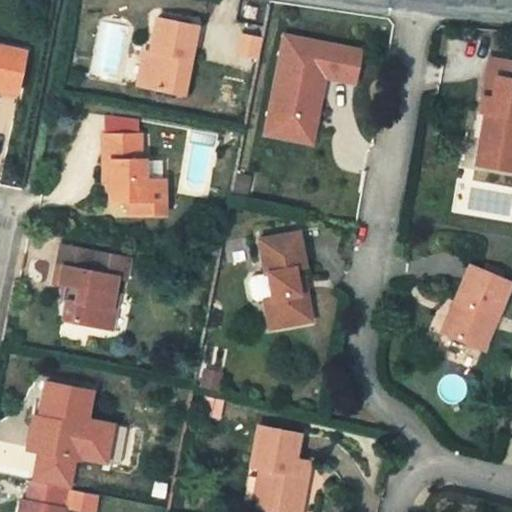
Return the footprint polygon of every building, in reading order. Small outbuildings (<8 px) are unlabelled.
[(170,13),(161,49),(155,84),(195,93),(211,23),(170,13)] [(368,35),(292,22),(273,112),(300,117),(304,102),(325,106),(330,79),(323,77),(325,69),(330,70),(332,62),(362,67),(368,35)] [(263,61),(269,32),(250,27),(243,56),(263,61)] [(0,82),(28,88),(37,43),(0,35),(0,82)] [(141,80),(155,84),(161,49),(148,48),(141,80)] [(511,63),(492,61),(488,97),(495,96),(496,105),(486,106),(485,121),(493,123),(492,145),(511,147),(511,63)] [(320,129),(325,106),(304,102),(300,117),(273,112),(271,120),(320,129)] [(112,122),(87,121),(87,136),(107,137),(107,132),(112,132),(112,122)] [(117,137),(117,156),(126,156),(126,177),(127,199),(136,200),(137,216),(158,216),(156,162),(151,162),(149,134),(117,132),(117,137)] [(116,177),(126,177),(126,156),(117,156),(116,177)] [(304,259),(316,255),(307,224),(265,238),(280,293),(287,316),(328,304),(321,282),(311,285),(304,259)] [(129,255),(70,242),(63,280),(69,281),(85,284),(82,300),(69,299),(66,320),(108,328),(112,310),(119,312),(129,255)] [(479,339),(510,281),(469,261),(439,318),(479,339)] [(82,300),(85,284),(69,281),(66,298),(69,299),(82,300)] [(287,316),(280,293),(267,297),(273,322),(287,316)] [(119,312),(112,310),(108,328),(122,331),(125,313),(119,312)] [(44,413),(52,415),(46,446),(84,454),(98,385),(52,375),(44,413)] [(28,443),(46,446),(52,415),(44,413),(35,411),(28,443)] [(303,444),(299,444),(302,422),(261,413),(253,450),(262,453),(268,454),(266,476),(271,478),(267,497),(294,503),(297,482),(311,484),(315,463),(301,461),(303,444)] [(303,444),(301,461),(315,463),(317,448),(303,444)] [(266,476),(268,454),(262,453),(253,493),(267,497),(271,478),(266,476)] [(76,511),(82,481),(39,473),(36,494),(30,494),(26,511),(76,511)] [(311,484),(297,482),(294,503),(307,506),(311,484)]
